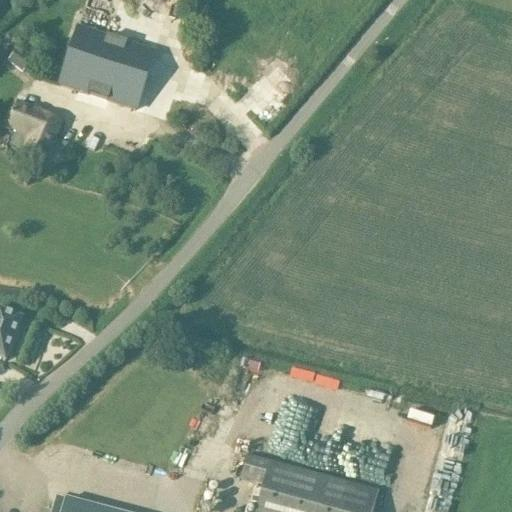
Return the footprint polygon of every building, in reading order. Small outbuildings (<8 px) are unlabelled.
[(150,0),(185,11),(188,0),(150,0)] [(76,30),(58,84),(132,109),(151,55),(76,30)] [(42,53),(31,44),(23,53),(35,62),(42,53)] [(7,64),(22,75),(31,63),(16,52),(7,64)] [(46,163),(62,126),(16,106),(6,131),(16,135),(10,148),(46,163)] [(27,187),(31,178),(16,170),(11,179),(27,187)] [(0,361),(4,363),(20,320),(0,312),(0,361)] [(457,465),(464,405),(451,403),(444,463),(457,465)] [(58,440),(44,458),(51,464),(65,446),(58,440)] [(372,511),(377,495),(246,459),(240,480),(262,486),(255,511),(372,511)] [(99,511),(56,501),(53,511),(99,511)]
